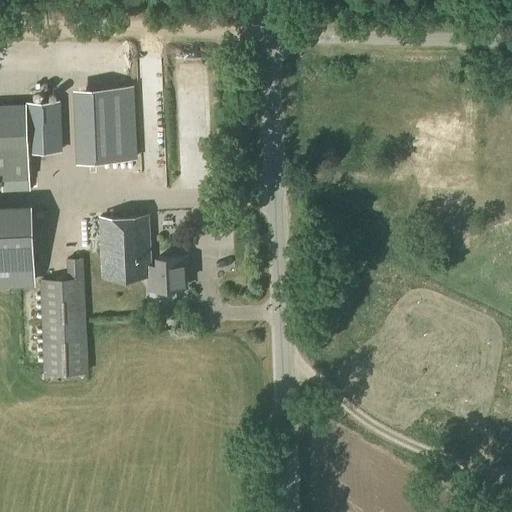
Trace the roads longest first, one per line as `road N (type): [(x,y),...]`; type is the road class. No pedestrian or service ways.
road 1 (unclassified): [(289,511),(269,34)]
road 2 (track): [(269,34),(0,29)]
road 3 (unclassified): [(269,34),(511,41)]
road 4 (unknown): [(276,193),(54,191)]
